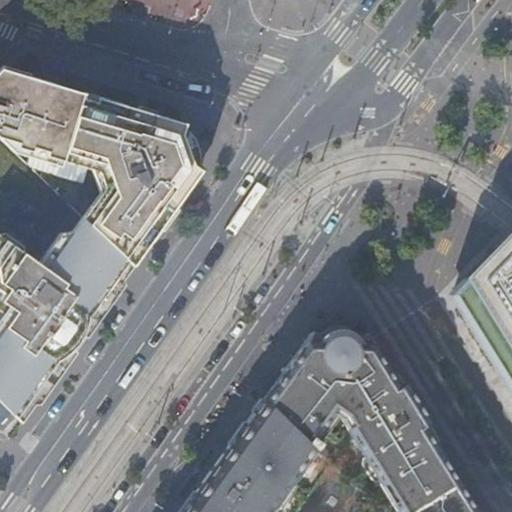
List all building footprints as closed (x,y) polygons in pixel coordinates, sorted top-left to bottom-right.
[(0,69),(0,140),(44,183),(81,218),(107,243),(131,266),(147,244),(165,220),(175,206),(198,171),(190,165),(185,152),(179,135),(182,125),(136,111),(22,77),(0,69)] [(0,403),(15,418),(19,422),(33,402),(55,372),(49,369),(55,361),(61,357),(68,352),(77,341),(84,329),(87,317),(93,309),(98,313),(115,289),(131,266),(107,243),(81,218),(79,221),(55,255),(51,255),(42,268),(37,264),(17,250),(0,237),(0,312),(6,317),(0,325),(0,403)] [(66,223),(37,264),(42,268),(51,255),(55,255),(79,221),(66,223)] [(511,225),(510,228),(490,248),(482,257),(458,282),(447,294),(511,400),(511,225)] [(4,235),(0,235),(0,237),(17,250),(16,243),(4,235)] [(366,496),(368,498),(363,511),(476,511),(404,395),(367,335),(337,334),(312,333),(287,366),(264,399),(262,400),(353,487),(354,485),(366,496)] [(344,511),(353,487),(262,400),(200,486),(181,511),(344,511)] [(0,432),(15,418),(0,403),(0,432)]
